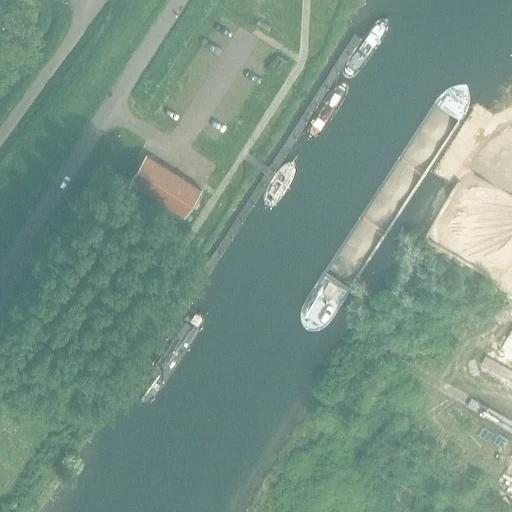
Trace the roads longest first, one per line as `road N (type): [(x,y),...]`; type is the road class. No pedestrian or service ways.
road 1 (unclassified): [(0,270),(180,0)]
road 2 (unclassified): [(0,134),(97,2)]
